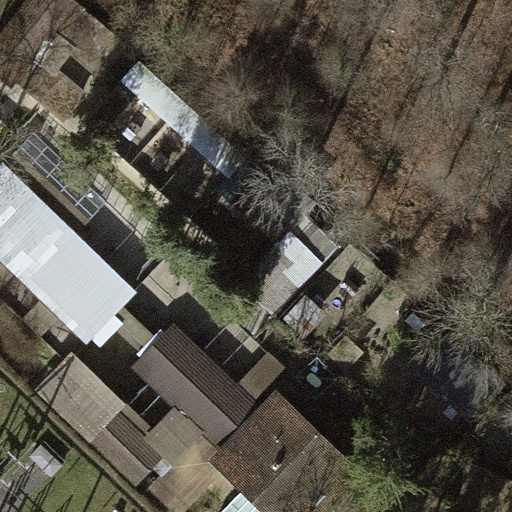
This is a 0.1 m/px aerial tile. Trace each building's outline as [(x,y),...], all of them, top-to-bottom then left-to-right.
[(55,3),(0,58),(0,63),(19,82),(76,22),(55,3)] [(240,229),(127,118),(108,131),(224,249),(240,229)] [(276,175),(246,151),(233,167),(256,193),(276,175)] [(131,294),(2,165),(0,168),(0,247),(87,335),(131,294)] [(313,200),(284,175),(263,199),(291,224),(313,200)] [(309,218),(246,279),(276,305),(334,247),(309,218)] [(301,304),(286,318),(312,345),(330,331),(301,304)] [(199,430),(221,451),(256,414),(169,330),(140,361),(205,424),(199,430)] [(496,380),(451,341),(429,373),(476,411),(496,380)] [(275,394),(256,414),(221,451),(211,461),(239,488),(215,511),(312,511),(354,470),(275,394)] [(157,454),(119,418),(96,436),(132,477),(157,454)]
